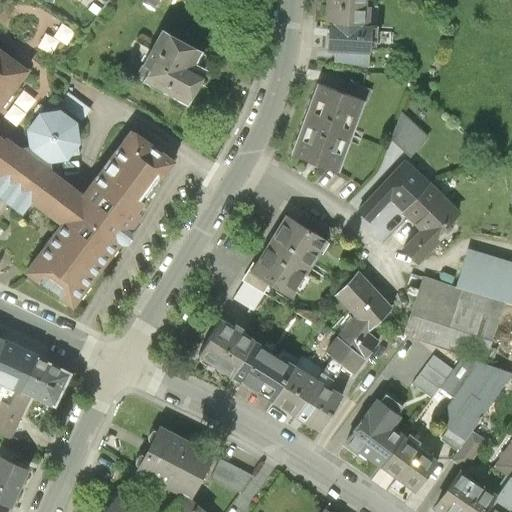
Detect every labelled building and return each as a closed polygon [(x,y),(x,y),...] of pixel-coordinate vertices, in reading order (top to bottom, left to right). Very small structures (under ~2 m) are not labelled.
[(159,0),(145,0),(144,3),(154,9),(159,0)] [(324,0),(323,24),(327,25),(369,27),(370,8),(364,7),(364,0),(324,0)] [(69,43),(77,30),(64,21),(56,34),(69,43)] [(369,27),(327,25),(325,50),(375,53),(376,27),(369,27)] [(207,54),(163,29),(137,76),(187,103),(206,69),(201,66),(207,54)] [(0,192),(4,195),(7,191),(10,194),(15,197),(12,201),(24,210),(26,206),(28,207),(32,201),(63,224),(55,234),(53,234),(46,241),(47,245),(40,254),(37,255),(28,267),(28,270),(27,272),(72,304),(76,297),(79,298),(89,285),(88,282),(104,261),(106,261),(116,248),(116,245),(118,242),(121,244),(127,243),(131,237),(131,230),(128,228),(134,221),(132,221),(138,214),(133,211),(140,201),(142,201),(146,196),(148,196),(158,183),(158,180),(162,173),(166,173),(172,163),(170,162),(171,161),(131,131),(130,132),(129,131),(122,140),(122,143),(117,150),(114,150),(105,163),(105,167),(98,176),(95,176),(86,188),(86,192),(83,197),(51,173),(52,171),(50,170),(49,160),(66,158),(78,142),(75,122),(60,110),(40,113),(28,128),(30,146),(20,149),(14,145),(14,146),(4,139),(2,142),(0,139),(0,105),(3,105),(11,94),(11,90),(18,81),(21,81),(27,73),(25,72),(25,71),(0,51),(0,192)] [(350,83),(345,94),(364,102),(366,103),(370,91),(350,83)] [(305,117),(351,137),(364,102),(345,94),(318,84),(305,117)] [(90,109),(67,93),(59,104),(81,121),(90,109)] [(427,138),(401,113),(390,141),(408,158),(427,138)] [(351,137),(305,117),(291,153),(337,171),(351,137)] [(399,216),(429,186),(405,162),(355,213),(368,225),(388,205),(399,216)] [(458,215),(429,186),(399,216),(417,234),(400,251),(415,267),(437,245),(432,241),(458,215)] [(302,214),(296,223),(327,242),(333,232),(302,214)] [(296,223),(285,217),(268,246),(309,271),(320,252),(324,255),(330,244),(327,242),(296,223)] [(309,271),(268,246),(255,266),(250,275),(269,286),(292,300),(309,271)] [(511,297),(511,264),(468,250),(455,289),(505,305),(509,306),(511,297)] [(250,275),(255,266),(251,264),(240,282),(243,284),(263,296),(269,286),(250,275)] [(391,311),(357,274),(332,297),(351,318),(366,334),(391,311)] [(505,305),(455,289),(422,278),(402,336),(462,356),(485,364),(505,305)] [(263,296),(243,284),(233,301),(253,313),(263,296)] [(366,334),(351,318),(323,354),(331,360),(342,369),(352,377),(378,345),(366,334)] [(232,330),(219,322),(195,360),(232,383),(256,345),(241,336),(243,334),(234,328),(232,330)] [(37,357),(5,342),(0,351),(0,383),(13,389),(20,393),(37,357)] [(397,344),(384,362),(394,369),(407,351),(397,344)] [(256,345),(232,383),(271,407),(295,369),(256,345)] [(432,396),(454,365),(435,351),(413,382),(432,396)] [(438,441),(456,454),(471,432),(511,373),(485,364),(462,356),(438,390),(452,399),(443,411),(440,427),(446,432),(438,441)] [(72,374),(37,357),(20,393),(34,400),(55,410),(72,374)] [(331,360),(317,383),(329,390),(342,369),(331,360)] [(295,369),(271,407),(294,421),(317,383),(295,369)] [(317,383),(294,421),(318,436),(342,399),(329,390),(317,383)] [(20,393),(13,389),(11,392),(5,390),(0,400),(0,404),(1,406),(12,411),(20,393)] [(34,400),(20,393),(12,411),(1,406),(0,407),(0,437),(13,444),(34,400)] [(346,441),(381,467),(405,437),(390,426),(398,416),(377,400),(346,441)] [(213,456),(158,428),(136,473),(182,496),(190,501),(213,456)] [(471,432),(456,454),(450,462),(464,472),(485,442),(471,432)] [(438,462),(405,437),(381,467),(415,493),(438,462)] [(511,441),(493,469),(508,480),(511,475),(511,441)] [(33,471),(2,457),(0,462),(0,503),(15,510),(33,471)] [(252,476),(220,460),(208,481),(238,496),(252,476)] [(495,500),(459,475),(433,511),(486,511),(490,507),(495,500)] [(490,507),(497,511),(510,511),(511,510),(511,482),(508,480),(495,500),(490,507)] [(137,511),(118,494),(101,511),(137,511)] [(203,511),(190,501),(182,496),(166,511),(203,511)]
